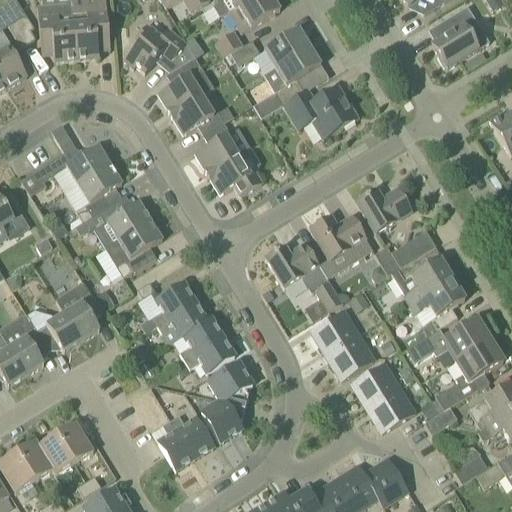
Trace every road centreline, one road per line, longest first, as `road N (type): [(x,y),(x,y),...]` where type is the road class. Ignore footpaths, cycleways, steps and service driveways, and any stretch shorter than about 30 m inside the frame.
road 1 (residential): [(207,511),(276,469),(294,403),(286,360),(219,253)]
road 2 (residential): [(219,253),(138,123),(102,103),(68,99),(0,142)]
road 3 (residential): [(219,253),(436,120)]
road 4 (residential): [(155,511),(75,380),(0,426)]
road 5 (residential): [(511,240),(436,120)]
road 6 (residential): [(436,120),(362,0)]
